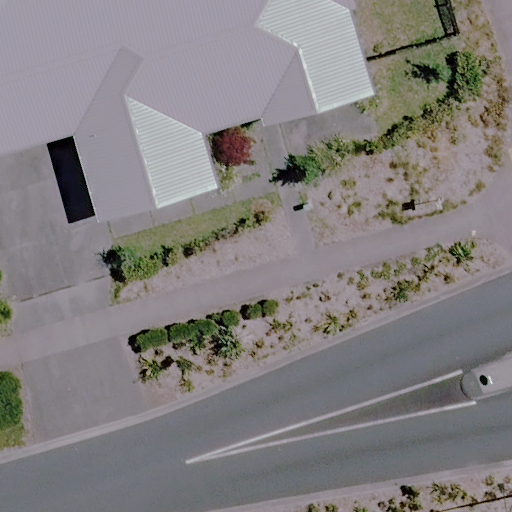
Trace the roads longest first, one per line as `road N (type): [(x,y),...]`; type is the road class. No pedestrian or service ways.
road 1 (residential): [(186,471),(511,308)]
road 2 (residential): [(511,424),(186,471)]
road 3 (residential): [(43,511),(186,471)]
